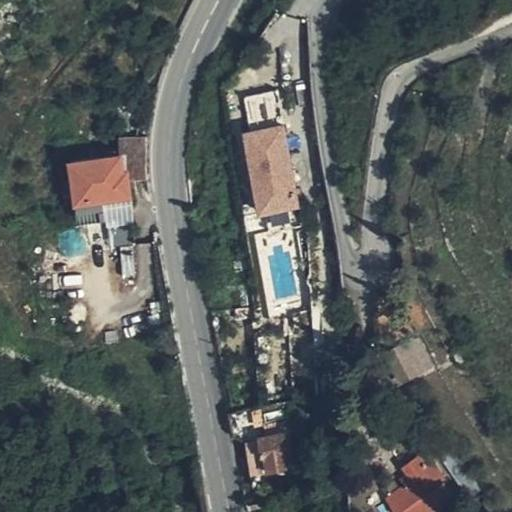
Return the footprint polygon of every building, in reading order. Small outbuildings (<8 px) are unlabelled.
[(247,122),(278,116),(273,91),(242,97),(247,122)] [(304,204),(290,120),(249,127),(263,210),(304,204)] [(128,174),(146,173),(145,173),(144,130),(144,129),(117,132),(116,149),(69,157),(70,174),(61,175),(62,188),(73,188),(74,196),(103,192),(106,213),(133,210),(128,174)] [(389,338),(404,366),(433,348),(418,320),(389,338)] [(294,439),(289,419),(261,424),(266,458),(288,454),(286,440),(294,439)] [(260,430),(248,433),(256,471),(268,468),(260,430)] [(485,479),(461,438),(448,444),(474,486),(485,479)] [(389,487),(401,506),(404,504),(410,511),(420,511),(457,487),(432,449),(424,455),(419,449),(405,459),(408,465),(412,472),(405,477),(389,487)] [(412,472),(408,465),(401,470),(405,477),(412,472)] [(384,511),(392,511),(401,506),(389,487),(375,497),(384,511)] [(487,493),(494,505),(499,502),(492,490),(487,493)] [(504,511),(499,502),(494,505),(488,509),(489,511),(504,511)]
